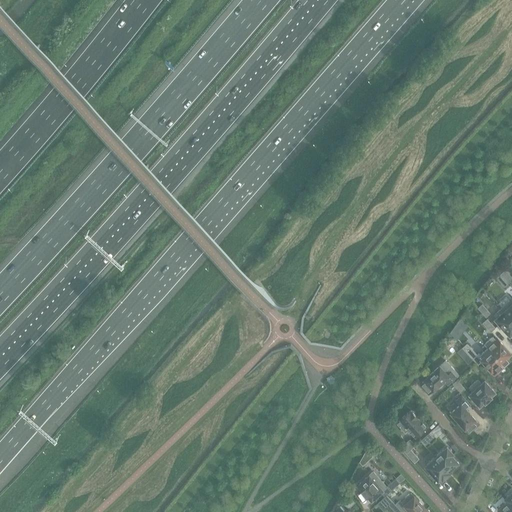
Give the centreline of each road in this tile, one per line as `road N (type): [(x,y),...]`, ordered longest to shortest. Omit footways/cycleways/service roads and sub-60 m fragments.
road 1 (motorway): [(0,457),(400,0)]
road 2 (motorway): [(0,346),(307,0)]
road 3 (motorway): [(260,0),(0,293)]
road 4 (motorway): [(143,0),(0,171)]
